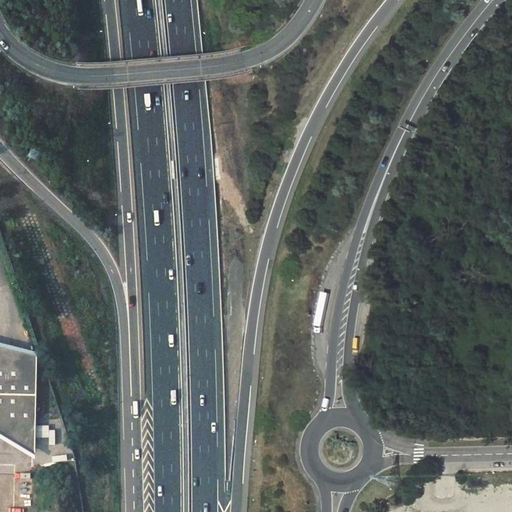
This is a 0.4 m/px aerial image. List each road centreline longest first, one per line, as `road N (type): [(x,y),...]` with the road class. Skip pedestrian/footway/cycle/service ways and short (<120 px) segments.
road 1 (motorway): [(236,511),(249,352),(272,226),(313,119),(392,0)]
road 2 (motorway): [(139,0),(161,265),(167,511)]
road 3 (motorway): [(205,511),(196,215),(177,0)]
road 4 (motorway): [(109,0),(135,400)]
road 5 (secondary): [(0,33),(25,58),(70,74),(217,65),(272,48),(314,0)]
road 6 (motorway): [(0,149),(108,261),(135,400)]
road 7 (secondary): [(387,166),(344,277),(325,420)]
road 8 (secondary): [(353,417),(348,339),(387,166)]
road 9 (secondary): [(387,166),(432,79),(491,0)]
